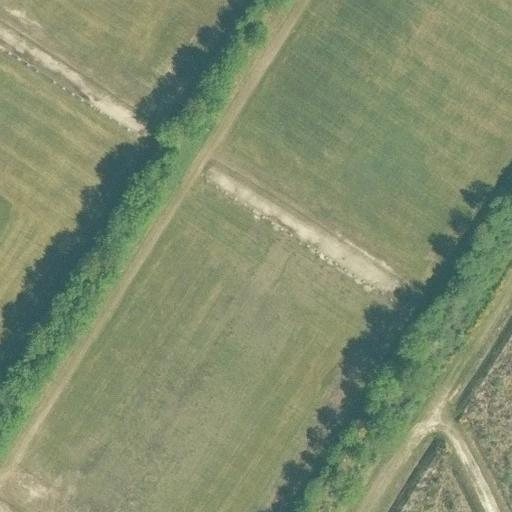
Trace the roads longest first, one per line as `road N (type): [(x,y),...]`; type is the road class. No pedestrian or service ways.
road 1 (track): [(307,0),(0,483)]
road 2 (track): [(0,387),(244,0)]
road 3 (track): [(421,276),(226,151),(209,126)]
road 4 (track): [(0,3),(151,100),(177,104),(209,126)]
road 5 (track): [(365,511),(420,427),(440,422),(492,511)]
